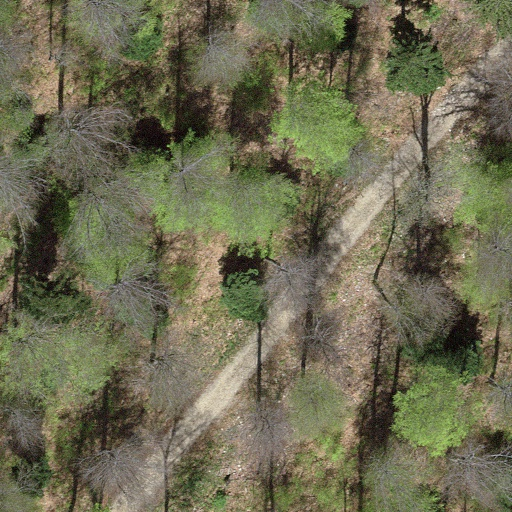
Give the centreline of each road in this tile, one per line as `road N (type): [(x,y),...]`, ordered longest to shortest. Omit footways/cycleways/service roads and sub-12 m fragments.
road 1 (track): [(511,112),(155,511)]
road 2 (track): [(0,247),(234,0)]
